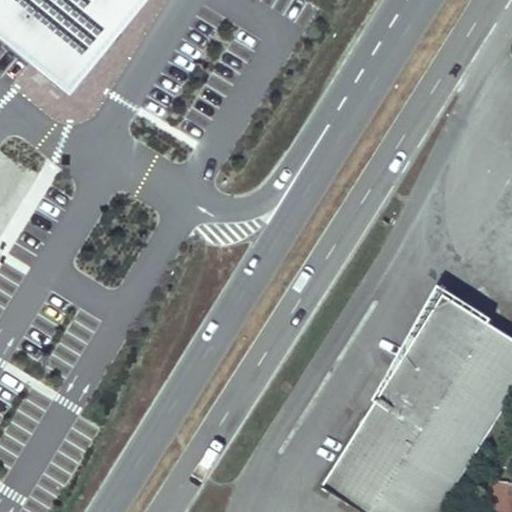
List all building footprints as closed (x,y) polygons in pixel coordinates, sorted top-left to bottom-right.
[(144,0),(0,0),(0,38),(68,94),(144,0)] [(212,13),(165,105),(203,126),(251,33),(212,13)] [(145,83),(140,95),(166,106),(171,95),(145,83)] [(0,229),(33,175),(0,153),(0,229)] [(361,428),(323,489),(360,511),(438,511),(511,394),(511,340),(443,297),(382,395),(361,428)] [(361,428),(382,395),(373,388),(352,421),(361,428)]
